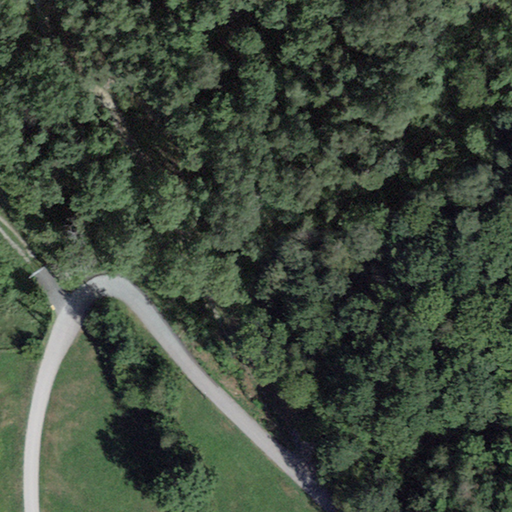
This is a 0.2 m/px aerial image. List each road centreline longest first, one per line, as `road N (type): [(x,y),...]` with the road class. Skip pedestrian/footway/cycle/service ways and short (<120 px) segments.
road 1 (track): [(326,493),(306,434),(223,334),(207,276),(137,151),(107,105),(47,42),(40,0)]
road 2 (tertiary): [(32,511),(33,442),(52,369),(88,315),(106,310),(145,322),(338,511)]
road 3 (track): [(80,325),(36,257),(0,223)]
